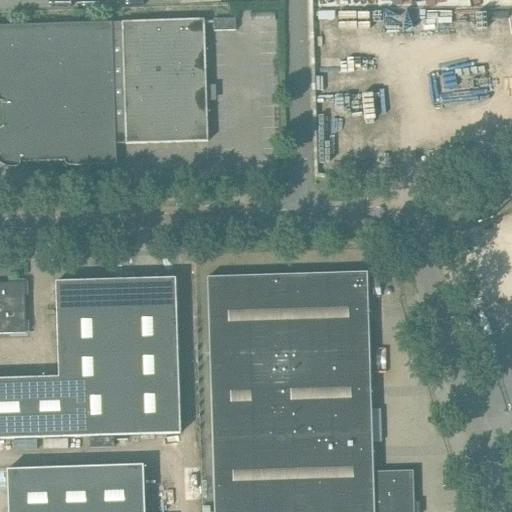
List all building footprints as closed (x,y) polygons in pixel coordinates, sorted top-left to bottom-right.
[(235,30),(235,19),(213,20),(214,31),(235,30)] [(208,142),(204,20),(0,26),(0,101),(1,102),(2,102),(3,133),(14,144),(13,146),(14,158),(14,161),(16,162),(19,163),(64,161),(64,163),(65,164),(67,165),(68,166),(69,166),(116,164),(115,144),(208,142)] [(373,472),(367,273),(207,278),(214,511),(414,511),(413,471),(373,472)] [(115,281),(118,376),(178,374),(175,279),(115,281)] [(58,378),(118,376),(115,281),(55,282),(58,378)] [(0,334),(25,333),(24,283),(0,283),(0,334)] [(118,376),(58,378),(0,379),(0,439),(180,434),(178,374),(118,376)] [(143,511),(142,465),(7,470),(8,511),(143,511)]
